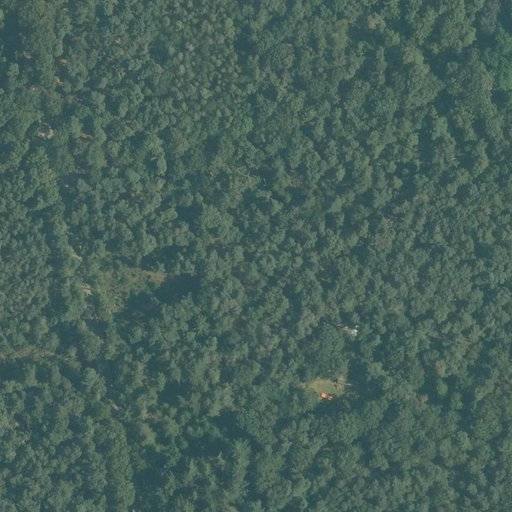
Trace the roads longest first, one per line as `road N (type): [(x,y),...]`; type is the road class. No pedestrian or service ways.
road 1 (unclassified): [(58,178),(511,91)]
road 2 (unclassified): [(137,511),(58,178)]
road 3 (unclassified): [(58,178),(21,0)]
